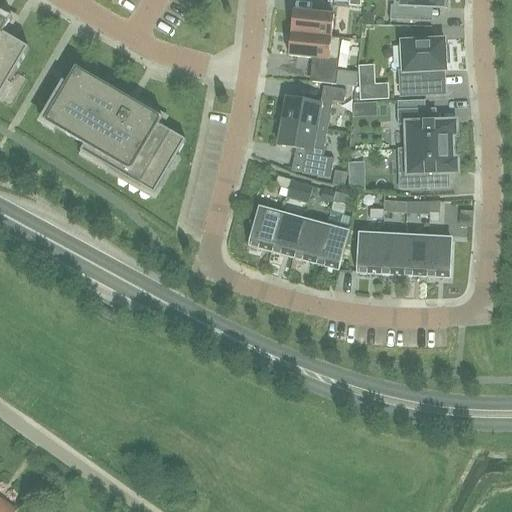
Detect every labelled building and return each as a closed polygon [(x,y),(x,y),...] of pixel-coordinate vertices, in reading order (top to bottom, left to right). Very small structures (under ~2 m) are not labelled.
[(0,0),(0,96),(1,97),(29,49),(3,34),(12,19),(0,11),(0,0)] [(390,21),(416,22),(416,8),(447,9),(447,0),(393,0),(393,6),(390,6),(390,21)] [(294,12),(291,34),(331,39),(331,38),(334,16),(294,12)] [(362,26),(371,26),(371,14),(363,14),(362,26)] [(331,39),(291,34),(289,57),(314,60),(312,83),(336,86),(341,39),(331,38),(331,39)] [(449,64),(448,48),(445,48),(444,43),(445,43),(445,40),(443,41),(403,43),(403,42),(401,42),(402,72),(399,72),(400,98),(435,96),(434,72),(444,72),(446,72),(446,70),(445,70),(445,65),(449,64)] [(80,152),(154,196),(186,141),(159,125),(162,119),(76,68),(44,122),(84,146),(80,152)] [(359,102),(386,100),(385,86),(358,87),(359,102)] [(278,122),(327,130),(333,102),(344,104),(346,92),(323,87),(320,105),(286,99),(285,107),(281,107),(278,122)] [(425,109),(397,110),(397,125),(407,125),(407,150),(452,148),(452,136),(456,136),(455,122),(434,123),(434,122),(426,122),(425,109)] [(278,146),(305,151),(301,174),(330,179),(334,160),(322,158),(327,130),(278,122),(275,137),(279,138),(278,146)] [(452,148),(407,150),(408,173),(399,174),(400,189),(428,188),(427,176),(436,176),(436,174),(457,174),(456,160),(453,160),(452,148)] [(343,188),(346,174),(334,173),(332,186),(343,188)] [(275,186),(289,190),(291,182),(291,180),(278,177),(275,186)] [(289,190),(286,199),(308,205),(313,188),(291,182),(289,190)] [(318,201),(331,204),(333,193),(321,190),(318,201)] [(330,212),(343,216),(346,206),(333,202),(330,212)] [(384,212),(404,213),(404,203),(385,202),(384,212)] [(417,203),(417,215),(429,215),(429,213),(429,203),(417,203)] [(429,213),(439,213),(439,203),(429,203),(429,213)] [(248,247),(271,253),(281,217),(283,210),(260,204),(248,247)] [(370,220),(383,221),(383,210),(370,210),(370,220)] [(316,266),(338,272),(350,228),(346,227),(349,217),(343,216),(330,212),(325,230),(326,230),(316,266)] [(429,223),(439,223),(439,213),(429,213),(429,215),(429,223)] [(271,253),(293,259),(303,224),(281,217),(271,253)] [(293,259),(316,266),(326,230),(325,230),(303,224),(293,259)] [(380,276),(403,277),(405,240),(406,233),(383,231),(382,239),(380,276)] [(418,241),(405,240),(403,277),(427,279),(428,241),(428,233),(418,233),(418,241)] [(357,275),(380,276),(382,239),(359,238),(357,275)] [(427,279),(450,280),(452,243),(428,241),(427,279)] [(0,511),(14,511),(16,510),(0,499),(0,511)]
